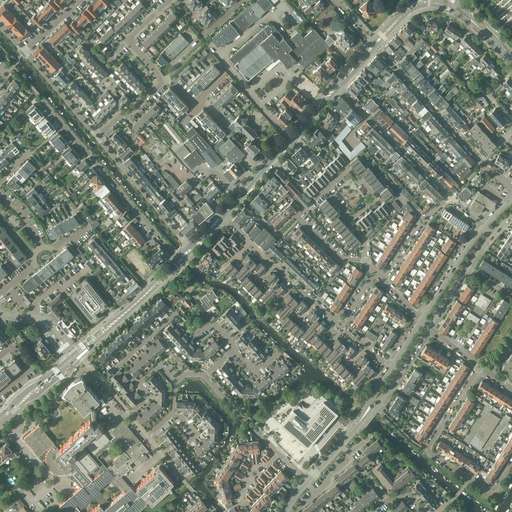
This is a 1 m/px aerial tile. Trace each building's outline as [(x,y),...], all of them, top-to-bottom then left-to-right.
[(59,7),(52,0),(49,0),(47,2),(53,8),(54,10),(55,11),(59,7)] [(65,5),(59,0),(53,0),(52,0),(59,7),(61,9),(65,5)] [(95,0),(94,0),(92,3),(100,11),(102,10),(99,7),(101,5),(95,0)] [(201,0),(197,0),(189,7),(191,9),(193,8),(194,9),(193,10),(195,12),(204,5),(202,3),(203,2),(201,0)] [(256,0),(255,0),(249,6),(259,17),(262,14),(265,10),(256,0)] [(268,0),(256,0),(265,10),(269,7),(270,8),(273,5),(268,0)] [(361,7),(365,12),(363,13),(363,14),(366,17),(367,17),(368,16),(370,16),(372,14),(372,12),(376,8),(368,0),(365,0),(367,2),(361,7)] [(320,1),(311,9),(316,14),(325,6),(320,1)] [(54,10),(53,8),(47,2),(47,3),(44,6),(45,8),(51,14),(54,12),(53,11),(54,10)] [(140,2),(136,6),(142,12),(146,8),(140,2)] [(100,11),(92,3),(88,6),(94,12),(96,10),(98,13),(100,11)] [(201,20),(210,12),(212,11),(206,5),(197,14),(199,16),(200,16),(201,17),(199,18),(201,20)] [(304,11),(306,14),(313,8),(310,5),(304,11)] [(51,14),(45,8),(44,6),(40,10),(47,18),(50,16),(49,15),(51,14)] [(136,6),(132,9),(138,16),(142,12),(136,6)] [(249,6),(241,12),(251,23),(254,20),(255,21),(259,17),(249,6)] [(84,10),(90,16),(92,14),(94,17),(96,15),(88,7),(84,10)] [(132,9),(128,13),(134,19),(138,16),(132,9)] [(7,10),(0,16),(1,18),(1,19),(3,21),(11,13),(7,10)] [(47,18),(40,10),(36,14),(44,22),(43,21),(44,20),(45,20),(47,18)] [(84,10),(80,14),(88,22),(90,21),(88,18),(90,16),(84,10)] [(172,11),(168,15),(174,21),(178,17),(172,11)] [(210,12),(201,20),(204,23),(205,22),(206,23),(205,23),(207,26),(216,19),(210,12)] [(234,19),(243,29),(244,30),(248,27),(247,26),(251,23),(241,12),(234,19)] [(11,13),(3,21),(5,23),(5,22),(7,24),(14,17),(11,13)] [(44,22),(36,14),(35,13),(31,17),(40,26),(44,22)] [(128,13),(125,17),(130,23),(134,19),(128,13)] [(80,14),(77,18),(82,24),(84,22),(87,24),(88,22),(80,14)] [(164,19),(166,20),(171,25),(174,21),(168,15),(164,19)] [(7,24),(7,25),(11,29),(18,21),(19,20),(15,16),(14,17),(7,24)] [(125,17),(120,21),(126,27),(130,23),(125,17)] [(77,18),(73,21),(81,29),(83,28),(81,25),(82,24),(77,18)] [(243,29),(234,19),(230,22),(213,37),(212,40),(217,45),(226,46),(226,42),(227,42),(229,41),(239,33),(239,32),(243,29)] [(166,20),(162,24),(168,30),(172,26),(171,25),(166,20)] [(22,25),(18,21),(11,29),(11,28),(13,30),(12,30),(14,32),(22,25)] [(81,29),(73,21),(69,25),(75,31),(77,29),(80,31),(81,29)] [(120,21),(117,24),(123,31),(126,27),(120,21)] [(426,29),(436,29),(437,22),(427,21),(426,29)] [(60,26),(68,34),(72,30),(64,22),(61,25),(62,25),(61,26),(60,26)] [(407,23),(402,28),(411,37),(414,33),(416,35),(418,34),(415,30),(407,23)] [(117,24),(113,28),(118,33),(117,33),(119,35),(123,31),(117,24)] [(162,24),(158,27),(164,33),(168,30),(162,24)] [(429,31),(421,24),(419,26),(426,34),(429,31)] [(449,36),(455,28),(449,24),(445,30),(443,33),(440,31),(436,39),(434,43),(430,47),(435,53),(439,49),(435,45),(438,40),(439,41),(443,33),(448,37),(449,36)] [(22,25),(14,32),(16,34),(17,34),(18,36),(26,28),(22,25)] [(274,61),(279,57),(282,60),(288,67),(296,60),(300,64),(297,67),(300,71),(304,67),(310,63),(315,57),(316,57),(329,45),(324,40),(314,29),(304,37),(298,31),(296,29),(288,36),(289,38),(289,39),(287,41),(284,38),(274,25),(267,25),(230,58),(235,64),(248,80),(264,66),(266,68),(273,62),(274,61)] [(56,30),(64,37),(68,34),(60,26),(58,28),(58,29),(57,30),(56,30)] [(112,27),(108,31),(114,37),(117,33),(118,33),(113,28),(112,27)] [(158,27),(154,31),(160,37),(164,33),(158,27)] [(18,36),(22,40),(26,36),(28,34),(27,34),(30,32),(26,28),(26,29),(26,28),(18,36)] [(412,47),(416,51),(419,48),(421,50),(424,47),(418,42),(414,45),(408,40),(411,37),(402,28),(397,33),(402,38),(405,41),(412,47)] [(451,46),(453,47),(457,41),(455,40),(456,38),(457,38),(461,32),(455,28),(449,36),(454,40),(453,41),(452,43),(451,46)] [(353,38),(353,37),(350,35),(349,35),(348,37),(344,34),(345,34),(345,33),(345,32),(341,29),(340,29),(337,32),(337,33),(336,34),(337,36),(337,37),(339,38),(336,42),(335,41),(334,43),(338,46),(339,44),(344,49),(352,41),(351,40),(353,38)] [(53,33),(52,33),(60,41),(64,37),(56,30),(54,32),(54,33),(53,34),(53,33)] [(108,31),(104,35),(110,41),(114,37),(108,31)] [(154,31),(150,35),(156,41),(160,37),(154,31)] [(183,34),(189,40),(191,38),(186,32),(183,34)] [(60,41),(52,33),(50,36),(49,38),(56,45),(60,41)] [(172,59),(189,43),(181,34),(160,54),(161,55),(156,59),(162,66),(167,61),(167,60),(170,57),(172,59)] [(408,51),(412,47),(405,41),(402,38),(401,39),(396,34),(393,37),(392,39),(398,45),(400,42),(408,51)] [(110,41),(104,35),(100,39),(106,45),(110,41)] [(150,35),(146,39),(152,45),(156,41),(150,35)] [(324,40),(329,45),(330,46),(334,41),(329,35),(324,40)] [(460,44),(464,48),(471,41),(466,36),(461,41),(459,43),(457,41),(453,47),(452,49),(455,51),(460,44)] [(418,42),(424,47),(427,44),(421,38),(418,42)] [(152,45),(146,39),(142,43),(148,49),(152,45)] [(405,53),(398,45),(392,39),(389,42),(389,43),(394,49),(394,48),(396,46),(401,51),(401,54),(400,55),(401,57),(405,53)] [(467,49),(470,52),(476,46),(471,41),(464,48),(457,55),(459,57),(464,52),(466,50),(466,49),(467,49)] [(401,57),(400,55),(394,49),(389,43),(385,46),(385,47),(390,53),(392,51),(397,55),(394,58),(397,61),(401,57)] [(37,56),(37,55),(45,48),(42,44),(33,52),(37,56)] [(76,51),(80,55),(87,49),(83,45),(76,51)] [(470,52),(469,53),(474,57),(465,66),(468,69),(474,63),(477,60),(475,58),(476,56),(477,56),(482,51),(476,46),(470,52)] [(41,59),(49,52),(45,48),(37,55),(39,57),(38,58),(41,60),(41,59)] [(80,55),(84,59),(89,54),(90,53),(87,49),(80,55)] [(398,63),(402,67),(418,53),(417,52),(416,51),(408,58),(406,56),(398,63)] [(402,67),(406,71),(413,64),(411,62),(417,56),(421,53),(419,51),(417,52),(418,53),(402,67)] [(44,64),(45,63),(52,56),(49,52),(41,59),(43,61),(42,61),(44,64)] [(87,63),(93,58),(89,54),(84,59),(81,61),(85,65),(87,63)] [(478,64),(482,68),(490,60),(485,54),(480,59),(481,61),(478,64)] [(388,77),(391,74),(383,67),(386,63),(378,55),(376,55),(371,61),(384,74),(386,76),(387,75),(388,77)] [(46,65),(48,67),(56,60),(52,56),(45,63),(46,65)] [(321,64),(316,57),(315,57),(326,69),(329,72),(337,65),(339,63),(332,56),(326,61),(325,61),(321,64)] [(315,57),(310,63),(313,66),(314,65),(317,69),(313,73),(317,77),(315,80),(318,83),(329,74),(325,69),(326,69),(315,57)] [(87,63),(90,67),(91,67),(97,61),(93,58),(87,63)] [(56,60),(48,67),(48,68),(49,67),(50,69),(52,71),(57,66),(60,64),(56,60)] [(406,71),(409,74),(422,62),(420,60),(414,65),(413,64),(406,71)] [(422,62),(409,74),(412,78),(420,71),(418,69),(426,62),(424,60),(422,62)] [(487,67),(490,70),(495,65),(490,60),(482,68),(480,69),(482,71),(487,67)] [(94,71),(95,71),(101,65),(97,61),(91,67),(90,67),(89,69),(93,73),(94,71)] [(212,63),(208,67),(216,75),(216,74),(219,74),(218,73),(220,71),(219,70),(223,66),(219,61),(216,63),(216,62),(215,62),(214,62),(213,62),(212,63)] [(384,74),(371,61),(366,66),(376,74),(377,75),(380,72),(383,74),(384,74)] [(413,79),(416,83),(430,70),(436,64),(434,62),(427,68),(429,69),(423,75),(420,72),(413,79)] [(117,69),(121,73),(127,67),(123,63),(117,69)] [(57,66),(61,70),(54,76),(58,81),(66,73),(64,71),(64,72),(61,69),(64,67),(60,64),(57,66)] [(95,71),(98,75),(104,69),(101,65),(95,71)] [(498,72),(501,70),(495,65),(490,70),(489,72),(486,74),(487,76),(492,72),(495,75),(494,77),(496,79),(501,75),(498,72)] [(121,73),(125,77),(131,71),(127,67),(121,73)] [(208,67),(204,70),(212,79),(213,78),(215,77),(214,77),(216,75),(208,67)] [(378,83),(379,83),(382,80),(379,77),(377,79),(375,77),(365,68),(359,74),(366,82),(367,82),(369,84),(372,80),(377,84),(378,83)] [(439,76),(423,90),(427,94),(434,87),(432,85),(434,84),(438,80),(439,80),(441,81),(451,72),(447,68),(439,76)] [(104,69),(98,75),(102,79),(108,73),(104,69)] [(204,70),(200,74),(208,82),(209,82),(211,81),(210,80),(212,79),(204,70)] [(416,83),(420,86),(429,78),(427,76),(431,72),(430,70),(416,83)] [(66,73),(58,81),(63,85),(73,75),(70,71),(67,74),(66,73)] [(125,77),(128,80),(135,75),(131,71),(125,77)] [(379,83),(385,89),(386,89),(390,85),(389,84),(397,76),(393,72),(391,74),(388,77),(385,80),(383,78),(382,80),(379,83)] [(200,74),(196,78),(204,86),(205,86),(207,85),(207,84),(208,82),(200,74)] [(364,85),(366,82),(359,74),(354,79),(363,87),(365,85),(364,85)] [(420,86),(423,90),(439,76),(437,74),(435,76),(431,80),(429,78),(420,86)] [(128,80),(132,84),(138,78),(135,75),(128,80)] [(132,84),(136,88),(142,82),(138,78),(132,84)] [(196,78),(192,82),(200,90),(201,89),(203,88),(204,86),(196,78)] [(383,93),(385,95),(386,96),(402,82),(398,78),(390,85),(392,87),(388,91),(386,89),(385,89),(382,92),(383,93)] [(507,87),(509,88),(511,85),(511,81),(509,78),(504,83),(502,85),(503,86),(504,88),(506,88),(507,87)] [(14,79),(11,84),(17,89),(21,85),(14,79)] [(362,89),(363,87),(354,79),(350,84),(358,91),(361,93),(363,90),(362,89)] [(69,90),(71,92),(80,83),(77,85),(74,81),(68,87),(70,89),(69,90)] [(142,82),(136,88),(140,92),(146,86),(142,82)] [(200,90),(192,82),(188,86),(196,94),(197,93),(199,92),(199,91),(200,90)] [(402,82),(386,96),(388,98),(396,91),(398,93),(406,86),(402,82)] [(427,95),(431,98),(444,86),(447,84),(446,82),(438,89),(437,90),(435,88),(427,95)] [(73,93),(75,95),(81,89),(79,87),(82,85),(80,83),(71,92),(72,93),(73,93)] [(493,89),(496,92),(502,85),(500,83),(493,89)] [(11,84),(8,88),(14,93),(17,89),(11,84)] [(228,87),(236,96),(240,92),(232,84),(230,85),(228,87)] [(356,94),(358,91),(350,84),(347,87),(347,89),(355,97),(357,94),(356,94)] [(431,98),(434,102),(442,95),(440,94),(446,88),(444,86),(431,98)] [(434,102),(438,106),(457,88),(455,86),(443,97),(442,95),(434,102)] [(162,95),(165,99),(174,91),(173,91),(172,89),(171,89),(170,87),(162,95)] [(225,91),(224,91),(232,99),(236,96),(228,87),(226,89),(225,91)] [(394,105),(401,99),(410,91),(407,87),(400,93),(402,95),(396,101),(394,98),(390,101),(394,105)] [(8,88),(4,92),(11,97),(14,93),(8,88)] [(457,88),(438,106),(441,110),(449,103),(447,101),(459,90),(457,88)] [(76,98),(78,100),(85,93),(81,89),(75,95),(77,97),(76,98)] [(165,99),(169,103),(177,95),(176,93),(175,93),(174,91),(165,99)] [(221,94),(220,95),(228,103),(232,99),(224,91),(222,93),(222,92),(221,94)] [(303,103),(306,99),(298,91),(293,96),(288,91),(282,98),(290,105),(292,104),(295,107),(297,106),(299,108),(303,103)] [(364,105),(368,109),(383,93),(382,92),(381,91),(380,93),(381,95),(379,97),(378,96),(374,100),(372,98),(364,105)] [(405,103),(407,101),(414,95),(410,91),(401,99),(403,101),(405,103)] [(4,92),(1,96),(8,101),(11,97),(4,92)] [(80,100),(83,103),(89,97),(85,93),(78,100),(79,101),(80,100)] [(383,93),(368,109),(372,113),(379,105),(380,104),(378,102),(385,95),(383,93)] [(125,94),(121,98),(127,105),(129,103),(128,102),(130,100),(125,94)] [(169,103),(173,107),(181,99),(180,96),(179,97),(177,95),(169,103)] [(217,98),(216,99),(224,107),(228,103),(220,95),(219,97),(218,96),(217,98)] [(406,105),(408,107),(417,98),(414,95),(407,101),(409,103),(406,105)] [(339,96),(332,104),(343,117),(343,118),(352,109),(346,103),(346,102),(340,96),(339,96)] [(89,97),(83,103),(85,105),(84,106),(86,108),(93,101),(89,97)] [(107,100),(109,102),(109,101),(116,109),(118,107),(117,106),(119,104),(117,102),(117,101),(113,98),(111,100),(109,98),(107,100)] [(121,98),(117,101),(117,102),(119,104),(122,108),(125,105),(126,106),(127,105),(121,98)] [(412,106),(414,108),(421,102),(417,98),(408,107),(409,109),(412,106)] [(465,104),(468,107),(474,102),(471,98),(465,104)] [(173,107),(177,111),(185,103),(184,102),(183,100),(183,101),(181,99),(173,107)] [(224,107),(216,99),(215,100),(214,100),(213,102),(212,103),(220,111),(224,107)] [(280,124),(283,127),(284,127),(285,125),(285,124),(286,124),(287,124),(288,123),(288,122),(289,121),(288,120),(293,115),(285,108),(288,105),(284,100),(280,103),(283,106),(281,108),(284,111),(281,113),(278,117),(282,121),(280,124)] [(109,101),(109,102),(105,105),(111,112),(114,109),(114,110),(116,109),(109,101)] [(413,113),(415,115),(424,106),(421,102),(414,108),(416,110),(413,113)] [(156,103),(152,107),(158,113),(162,109),(156,103)] [(185,103),(177,111),(177,112),(179,114),(178,115),(179,117),(182,113),(189,107),(188,106),(187,104),(186,105),(185,103)] [(442,111),(445,114),(454,106),(456,105),(454,103),(451,106),(449,104),(442,111)] [(26,111),(31,117),(39,110),(36,106),(34,104),(26,111)] [(104,104),(100,107),(108,116),(110,115),(109,114),(111,112),(105,105),(104,104)] [(372,114),(376,117),(386,108),(384,106),(383,106),(381,104),(380,105),(379,107),(372,114)] [(419,114),(421,116),(428,110),(424,106),(415,115),(416,116),(419,114)] [(445,114),(449,118),(456,112),(455,112),(458,110),(454,106),(445,114)] [(96,111),(98,113),(104,119),(106,117),(107,118),(108,116),(100,107),(96,111)] [(152,107),(148,111),(154,117),(158,113),(152,107)] [(376,117),(379,121),(389,111),(386,108),(376,117)] [(504,116),(503,117),(496,108),(488,115),(500,128),(507,122),(508,120),(504,116)] [(196,115),(200,120),(207,113),(205,111),(206,111),(204,110),(203,109),(196,115)] [(343,118),(347,123),(356,114),(354,111),(352,109),(343,118)] [(395,112),(383,124),(387,128),(393,121),(391,119),(399,111),(397,109),(395,111),(395,112)] [(39,110),(31,117),(36,123),(44,116),(42,114),(43,114),(39,110)] [(379,121),(383,124),(395,112),(395,111),(394,110),(393,110),(391,113),(389,111),(379,121)] [(428,110),(421,116),(423,118),(420,120),(422,122),(424,120),(425,120),(431,114),(428,110)] [(449,118),(452,122),(463,112),(461,110),(458,113),(458,114),(456,112),(449,118)] [(148,111),(144,114),(150,121),(151,122),(155,118),(154,117),(148,111)] [(452,122),(455,126),(462,119),(460,117),(461,116),(461,117),(464,114),(463,112),(452,122)] [(98,113),(93,117),(96,120),(94,122),(98,126),(102,122),(101,121),(104,119),(98,113)] [(200,120),(204,123),(211,117),(209,115),(207,114),(207,113),(200,120)] [(330,113),(327,117),(334,123),(337,119),(339,117),(334,113),(332,115),(330,113)] [(144,114),(140,118),(146,124),(150,121),(144,114)] [(356,114),(347,123),(351,128),(361,118),(359,116),(356,114)] [(426,126),(427,127),(436,119),(432,115),(425,121),(427,123),(425,125),(426,127),(426,126)] [(239,116),(227,128),(227,129),(233,135),(238,131),(243,131),(252,139),(257,133),(248,125),(248,118),(241,118),(239,116)] [(204,123),(208,127),(214,121),(213,119),(211,117),(204,123)] [(327,122),(323,126),(330,132),(336,125),(334,123),(327,117),(324,120),(327,122)] [(480,122),(490,134),(495,129),(485,117),(480,122)] [(38,124),(43,130),(51,123),(48,119),(47,120),(46,118),(38,124)] [(140,118),(136,122),(143,129),(145,129),(146,128),(146,127),(147,126),(146,124),(140,118)] [(455,126),(459,129),(469,120),(468,118),(465,120),(463,118),(462,119),(455,126)] [(432,129),(439,122),(436,119),(427,127),(430,130),(432,129)] [(469,120),(459,129),(462,133),(469,127),(467,124),(468,124),(471,121),(469,120)] [(208,127),(211,131),(218,125),(217,123),(217,122),(215,121),(214,121),(208,127)] [(366,121),(360,127),(358,130),(361,132),(363,134),(371,126),(366,121)] [(143,129),(136,122),(132,126),(138,132),(139,133),(143,129)] [(167,122),(163,125),(178,144),(183,140),(167,122)] [(432,129),(435,132),(442,126),(439,122),(432,129)] [(51,123),(43,130),(48,137),(56,130),(54,128),(55,127),(51,123)] [(388,129),(392,133),(398,126),(395,123),(388,129)] [(477,123),(466,133),(468,136),(470,134),(473,136),(471,138),(478,147),(480,145),(482,147),(480,149),(485,155),(496,145),(493,141),(492,141),(490,138),(483,130),(480,128),(480,127),(477,123)] [(211,131),(215,135),(222,129),(220,127),(221,126),(219,125),(218,125),(211,131)] [(392,133),(395,136),(402,129),(398,126),(392,133)] [(435,132),(439,136),(446,130),(442,126),(435,132)] [(177,127),(175,129),(183,140),(186,138),(177,127)] [(185,134),(188,139),(197,132),(192,127),(185,134)] [(363,141),(365,143),(377,132),(373,128),(367,134),(369,136),(367,138),(368,140),(367,141),(365,139),(363,141)] [(222,129),(215,135),(219,139),(226,133),(224,131),(224,130),(222,129)] [(318,129),(313,134),(322,145),(325,143),(323,141),(326,139),(318,129)] [(395,136),(398,139),(405,133),(402,129),(395,136)] [(112,140),(114,142),(122,134),(120,132),(121,132),(119,130),(109,139),(111,141),(112,140)] [(446,130),(439,136),(437,138),(440,142),(449,134),(446,130)] [(50,139),(55,145),(64,138),(60,134),(58,132),(50,139)] [(220,151),(221,151),(218,147),(214,151),(215,152),(197,132),(188,139),(196,148),(184,158),(192,168),(200,160),(202,162),(205,163),(207,161),(212,168),(225,156),(220,151)] [(373,139),(375,141),(380,135),(377,132),(365,143),(367,145),(370,141),(373,139)] [(405,133),(398,139),(402,143),(408,136),(405,133)] [(115,145),(117,147),(127,137),(125,135),(124,136),(122,134),(114,142),(116,144),(115,145)] [(322,145),(313,134),(314,136),(309,140),(317,150),(322,145)] [(137,137),(143,143),(145,141),(140,135),(137,137)] [(375,141),(378,145),(384,139),(380,135),(375,141)] [(444,143),(446,145),(453,138),(450,135),(441,143),(443,144),(444,143)] [(127,137),(117,147),(118,149),(119,148),(122,150),(130,143),(127,140),(129,139),(127,137)] [(403,143),(406,147),(413,141),(409,137),(403,143)] [(64,138),(55,145),(61,151),(68,144),(67,142),(64,138)] [(235,159),(237,161),(238,161),(245,155),(235,144),(230,138),(225,142),(222,139),(212,148),(214,150),(218,147),(221,151),(229,159),(233,156),(235,159)] [(259,149),(260,147),(261,147),(261,146),(260,146),(257,143),(256,145),(249,138),(244,143),(246,145),(244,148),(245,148),(244,148),(252,156),(259,149)] [(446,145),(450,148),(457,142),(453,138),(446,145)] [(378,145),(382,148),(388,143),(384,139),(378,145)] [(15,140),(9,145),(15,153),(19,150),(19,149),(21,148),(15,140)] [(338,145),(334,140),(329,144),(333,149),(338,145)] [(406,147),(410,150),(416,144),(413,141),(406,147)] [(451,150),(453,152),(460,146),(457,142),(450,148),(448,150),(449,151),(451,150)] [(383,154),(384,153),(391,146),(388,143),(382,148),(384,150),(381,153),(383,154)] [(499,149),(501,151),(508,145),(506,143),(499,149)] [(410,150),(413,154),(420,148),(416,144),(410,150)] [(2,150),(4,151),(9,158),(9,157),(11,156),(12,156),(15,153),(9,145),(2,150)] [(62,153),(67,159),(75,152),(72,148),(70,146),(62,153)] [(391,146),(384,153),(388,157),(389,155),(390,155),(395,150),(391,146)] [(453,152),(456,156),(457,156),(464,150),(460,146),(453,152)] [(129,147),(120,155),(124,160),(133,151),(129,147)] [(301,147),(292,156),(299,164),(308,156),(315,164),(320,160),(312,151),(307,154),(301,147)] [(413,154),(417,157),(423,151),(420,148),(413,154)] [(457,156),(456,156),(454,157),(456,159),(458,158),(460,160),(467,153),(464,150),(457,156)] [(4,151),(0,154),(0,158),(5,165),(9,161),(8,161),(11,159),(9,157),(9,158),(4,151)] [(321,159),(323,157),(325,156),(321,151),(316,155),(320,160),(321,159)] [(394,161),(400,154),(396,151),(385,162),(387,164),(392,159),(394,161)] [(417,157),(421,161),(427,154),(423,151),(417,157)] [(75,152),(67,159),(72,165),(80,158),(78,156),(79,155),(75,152)] [(492,160),(500,165),(504,158),(505,156),(500,152),(499,154),(497,158),(495,157),(492,160)] [(427,154),(421,161),(424,165),(431,158),(427,154)] [(462,160),(453,168),(457,173),(461,176),(464,179),(473,171),(469,167),(475,162),(468,154),(462,160)] [(340,155),(336,158),(342,165),(346,161),(340,155)] [(393,165),(396,168),(397,169),(406,160),(402,156),(401,156),(395,163),(393,165)] [(505,156),(504,158),(500,165),(505,168),(509,161),(508,160),(509,158),(505,156)] [(124,162),(128,166),(133,162),(133,161),(134,160),(134,159),(133,158),(132,157),(131,157),(130,158),(124,162)] [(350,162),(353,166),(360,161),(361,160),(360,158),(359,159),(357,157),(350,162)] [(28,159),(25,163),(33,170),(38,165),(30,158),(28,160),(28,159)] [(336,158),(332,161),(338,168),(342,165),(336,158)] [(237,161),(235,159),(226,167),(228,169),(224,172),(230,180),(231,180),(232,180),(233,180),(234,178),(235,178),(235,177),(235,176),(234,176),(240,171),(236,167),(237,167),(234,163),(237,161)] [(282,165),(291,174),(297,168),(288,159),(282,165)] [(429,170),(436,163),(432,159),(426,166),(429,170)] [(77,170),(80,173),(83,170),(84,170),(87,168),(86,167),(89,165),(89,164),(88,162),(87,162),(85,160),(78,165),(74,168),(76,171),(77,170)] [(401,167),(403,169),(409,163),(406,160),(397,169),(398,169),(399,169),(401,167)] [(128,166),(131,170),(137,166),(135,164),(136,163),(134,161),(133,161),(133,162),(128,166)] [(243,168),(238,161),(237,161),(234,163),(237,167),(236,167),(240,171),(243,168)] [(332,161),(328,165),(334,172),(338,168),(332,161)] [(353,166),(356,170),(363,165),(360,161),(353,166)] [(21,166),(29,174),(31,176),(34,172),(33,170),(25,163),(21,166)] [(402,174),(404,176),(413,167),(409,163),(403,169),(405,171),(402,174)] [(433,173),(440,167),(436,163),(429,170),(433,173)] [(131,170),(134,174),(140,169),(138,167),(140,166),(139,164),(137,166),(131,170)] [(328,165),(325,168),(332,177),(332,176),(331,175),(334,172),(328,165)] [(360,174),(361,173),(367,169),(366,168),(363,165),(356,170),(360,174)] [(21,166),(18,170),(26,177),(29,174),(21,166)] [(134,174),(137,178),(145,172),(146,171),(142,167),(140,169),(134,174)] [(361,173),(364,177),(372,170),(371,168),(370,169),(368,167),(366,168),(367,169),(361,173)] [(405,177),(408,174),(410,176),(416,170),(413,167),(404,176),(405,177)] [(437,177),(444,171),(440,167),(433,173),(437,177)] [(83,176),(79,179),(80,180),(80,181),(80,182),(82,182),(83,181),(86,178),(85,178),(88,175),(90,178),(96,173),(92,168),(86,173),(83,176)] [(326,170),(322,173),(328,180),(332,177),(325,168),(324,168),(326,170)] [(289,181),(286,178),(277,169),(274,172),(282,181),(306,208),(311,204),(289,181)] [(18,170),(15,173),(23,181),(26,177),(18,170)] [(364,177),(368,181),(375,175),(373,173),(374,172),(372,170),(364,177)] [(411,182),(414,180),(420,173),(416,170),(410,176),(407,179),(411,183),(411,182)] [(145,172),(137,178),(141,182),(146,177),(150,175),(148,173),(147,174),(145,172)] [(439,179),(442,182),(449,176),(445,172),(439,179)] [(15,173),(11,177),(19,184),(23,181),(15,173)] [(322,173),(319,176),(325,183),(328,180),(322,173)] [(418,183),(424,177),(420,174),(420,173),(414,180),(411,182),(413,184),(415,181),(418,183)] [(91,182),(94,185),(101,179),(97,174),(89,181),(90,183),(91,182)] [(179,185),(177,183),(170,174),(165,177),(174,189),(179,185)] [(368,181),(371,185),(378,179),(376,177),(377,176),(376,174),(375,175),(368,181)] [(471,184),(472,186),(475,183),(478,186),(485,179),(480,174),(471,184)] [(273,175),(270,178),(278,185),(284,193),(287,190),(280,182),(273,175)] [(141,183),(145,187),(153,180),(150,176),(147,178),(141,183)] [(319,176),(315,180),(321,186),(325,183),(319,176)] [(371,185),(374,189),(388,177),(387,176),(383,178),(384,180),(381,182),(378,179),(371,185)] [(442,182),(446,185),(452,179),(449,176),(442,182)] [(19,184),(11,177),(8,181),(6,183),(14,190),(19,184)] [(374,189),(378,194),(385,188),(382,185),(386,182),(385,181),(389,178),(388,177),(374,189)] [(270,178),(267,181),(275,188),(278,185),(270,178)] [(90,192),(92,194),(105,183),(101,179),(94,185),(96,188),(90,192)] [(419,185),(423,189),(429,183),(425,179),(419,185)] [(446,185),(449,188),(455,182),(452,179),(446,185)] [(145,187),(148,191),(157,183),(153,180),(145,187)] [(175,198),(177,200),(178,201),(182,198),(181,197),(192,187),(186,180),(175,191),(174,190),(171,193),(174,197),(175,198)] [(315,180),(311,183),(317,190),(321,186),(315,180)] [(267,181),(264,185),(274,195),(276,192),(273,190),(275,188),(267,181)] [(212,182),(207,186),(217,196),(222,192),(212,182)] [(455,182),(449,188),(452,192),(459,185),(455,182)] [(105,183),(92,194),(95,192),(100,198),(109,190),(105,184),(105,183)] [(148,191),(151,195),(160,187),(157,183),(148,191)] [(311,183),(307,186),(313,193),(317,190),(311,183)] [(420,191),(423,195),(424,195),(432,186),(429,183),(423,189),(420,191)] [(151,195),(155,199),(160,194),(159,192),(165,187),(163,185),(160,187),(151,195)] [(274,195),(264,185),(260,189),(267,196),(269,194),(272,197),(274,195)] [(217,196),(207,186),(206,188),(206,189),(203,192),(204,193),(205,194),(206,195),(205,196),(210,201),(211,200),(212,201),(217,196)] [(313,193),(307,186),(303,190),(309,196),(313,193)] [(380,192),(383,196),(391,190),(388,186),(385,188),(378,194),(380,192)] [(423,195),(422,196),(424,198),(425,196),(428,194),(430,196),(436,190),(432,186),(424,195),(423,195)] [(458,195),(464,200),(472,192),(467,186),(458,195)] [(27,197),(31,201),(39,194),(34,188),(26,194),(28,197),(27,197)] [(383,196),(386,200),(394,194),(395,194),(391,190),(383,196)] [(427,198),(431,202),(439,193),(436,190),(430,196),(427,198)] [(479,191),(475,199),(484,205),(490,196),(487,195),(486,196),(479,191)] [(100,200),(104,205),(114,197),(112,195),(113,195),(110,192),(105,197),(104,196),(100,200)] [(261,192),(255,198),(265,207),(266,208),(272,202),(261,192)] [(202,197),(199,193),(191,200),(195,203),(202,197)] [(439,193),(431,202),(433,203),(435,201),(437,203),(443,197),(439,193)] [(31,201),(34,205),(42,198),(39,194),(31,201)] [(160,194),(155,199),(158,203),(163,198),(160,194)] [(394,194),(386,200),(389,203),(397,197),(394,194)] [(193,203),(187,195),(184,199),(187,201),(192,208),(202,220),(206,217),(197,206),(195,205),(193,207),(191,205),(193,203)] [(293,200),(289,203),(289,204),(295,211),(299,207),(296,203),(298,201),(293,196),(291,198),(293,200)] [(104,205),(108,209),(118,200),(115,198),(114,197),(104,205)] [(34,205),(37,208),(45,201),(42,198),(34,205)] [(265,207),(255,198),(251,203),(259,211),(261,212),(265,207)] [(159,204),(162,208),(169,203),(165,199),(159,204)] [(319,205),(323,209),(330,203),(326,199),(319,205)] [(484,205),(475,199),(469,208),(479,214),(484,205)] [(114,210),(114,211),(121,205),(120,204),(120,203),(118,200),(108,209),(107,210),(110,214),(114,210)] [(201,200),(199,202),(209,214),(213,211),(206,202),(204,204),(201,200)] [(45,201),(37,208),(40,212),(42,214),(50,208),(45,201)] [(169,203),(162,208),(166,212),(174,205),(171,201),(169,203)] [(198,205),(197,206),(206,217),(209,214),(199,202),(197,203),(198,205)] [(288,202),(284,206),(291,214),(295,211),(289,204),(289,203),(288,202)] [(392,207),(390,205),(388,206),(385,202),(381,205),(387,212),(387,213),(389,212),(389,211),(391,209),(390,209),(392,208),(392,207)] [(323,209),(326,213),(333,207),(330,203),(323,209)] [(121,205),(114,211),(117,214),(113,217),(115,219),(121,214),(120,213),(125,209),(122,206),(121,205)] [(381,205),(377,208),(383,216),(387,212),(381,205)] [(422,211),(425,213),(431,207),(428,205),(422,211)] [(284,206),(280,209),(288,217),(291,214),(284,206)] [(174,207),(167,213),(170,217),(177,211),(174,207)] [(254,226),(257,222),(260,219),(256,215),(254,216),(244,207),(240,212),(251,222),(250,223),(254,226)] [(333,207),(326,213),(327,214),(326,216),(328,218),(329,216),(336,210),(333,207)] [(202,220),(192,208),(190,209),(193,213),(191,214),(199,223),(202,220)] [(372,210),(371,210),(377,217),(379,219),(383,216),(377,208),(373,211),(372,210)] [(280,209),(276,213),(284,221),(288,217),(280,209)] [(81,213),(87,220),(90,218),(91,217),(85,210),(81,213)] [(328,218),(331,222),(340,214),(336,210),(329,216),(328,218)] [(371,210),(367,213),(373,220),(377,217),(371,210)] [(441,218),(447,222),(452,213),(446,210),(441,218)] [(79,211),(70,216),(75,226),(79,224),(79,223),(82,222),(81,220),(85,218),(79,211)] [(126,211),(117,219),(123,226),(127,222),(126,221),(131,217),(130,216),(129,213),(128,214),(126,211)] [(240,212),(236,216),(251,229),(254,226),(250,223),(251,222),(240,212)] [(406,217),(412,221),(416,216),(409,212),(406,217)] [(276,213),(273,216),(280,224),(284,221),(276,213)] [(367,213),(363,216),(369,223),(373,220),(367,213)] [(448,220),(454,223),(458,217),(452,213),(447,222),(448,220)] [(331,222),(334,226),(341,220),(337,216),(340,214),(331,222)] [(70,216),(65,219),(71,228),(75,226),(70,216)] [(244,230),(247,233),(251,229),(236,216),(233,220),(241,227),(244,230)] [(280,224),(273,216),(267,221),(271,225),(272,224),(276,228),(280,224)] [(363,216),(359,220),(365,227),(369,223),(363,216)] [(402,222),(409,227),(412,221),(406,217),(402,222)] [(456,228),(458,229),(463,221),(458,217),(454,223),(458,226),(456,228)] [(104,223),(107,226),(113,222),(110,218),(104,223)] [(123,229),(126,233),(134,227),(132,225),(132,223),(134,224),(138,221),(135,218),(123,229)] [(193,218),(188,223),(194,230),(199,226),(193,218)] [(65,219),(61,221),(67,231),(71,228),(65,219)] [(98,224),(95,220),(93,221),(90,224),(94,228),(98,224)] [(194,230),(188,223),(185,220),(181,224),(183,227),(180,229),(186,236),(188,236),(194,230)] [(334,226),(337,230),(344,224),(341,220),(334,226)] [(365,227),(359,220),(356,222),(361,229),(365,227)] [(51,224),(53,226),(58,235),(62,233),(57,223),(56,221),(51,224)] [(61,221),(57,223),(62,233),(67,231),(61,221)] [(463,221),(458,229),(461,231),(462,229),(465,231),(469,225),(463,221)] [(248,234),(254,239),(264,228),(257,222),(254,226),(251,229),(247,233),(248,234)] [(399,228),(406,232),(409,227),(402,222),(399,228)] [(337,230),(341,233),(347,227),(344,224),(337,230)] [(428,224),(425,229),(432,234),(435,229),(428,224)] [(53,226),(46,229),(51,239),(53,237),(54,238),(58,235),(53,226)] [(126,233),(130,238),(138,231),(134,227),(126,233)] [(341,233),(344,237),(351,231),(347,227),(341,233)] [(254,239),(260,244),(270,233),(264,228),(254,239)] [(296,239),(296,238),(303,232),(303,231),(299,228),(295,231),(293,229),(288,234),(291,237),(292,235),(296,239)] [(396,233),(402,237),(406,232),(399,228),(396,233)] [(425,229),(422,234),(429,239),(432,234),(425,229)] [(138,231),(130,238),(127,240),(128,241),(131,245),(134,242),(141,236),(138,231)] [(344,237),(347,241),(354,235),(351,231),(344,237)] [(296,238),(300,242),(306,235),(303,232),(296,238)] [(392,238),(399,243),(402,237),(396,233),(393,236),(387,232),(386,234),(390,237),(392,238)] [(0,239),(0,240),(3,244),(10,237),(7,233),(0,239)] [(141,236),(134,242),(138,246),(145,240),(150,236),(148,233),(145,236),(145,238),(143,238),(141,236)] [(270,233),(260,244),(266,250),(278,236),(276,234),(274,237),(270,233)] [(90,246),(93,250),(99,244),(97,242),(100,240),(97,236),(95,234),(92,237),(95,241),(90,246)] [(222,234),(219,237),(227,246),(231,243),(230,243),(233,241),(230,237),(228,239),(222,234)] [(233,234),(230,237),(233,241),(230,243),(231,243),(234,247),(238,251),(240,249),(236,244),(240,241),(233,234)] [(422,234),(419,240),(425,244),(429,239),(422,234)] [(300,242),(304,245),(310,239),(306,235),(300,242)] [(347,241),(351,244),(357,238),(354,235),(347,241)] [(3,244),(6,247),(14,241),(10,237),(3,244)] [(217,242),(215,244),(219,248),(221,246),(224,249),(227,246),(219,237),(216,240),(217,242)] [(449,237),(445,243),(452,248),(456,242),(449,237)] [(357,238),(351,244),(354,248),(361,242),(357,238)] [(392,238),(389,244),(396,248),(399,243),(392,238)] [(304,245),(307,249),(314,242),(310,239),(304,245)] [(419,240),(415,245),(428,253),(429,252),(425,250),(423,248),(425,244),(419,240)] [(6,247),(9,251),(17,245),(14,241),(6,247)] [(268,249),(272,253),(281,243),(280,243),(279,241),(277,244),(275,242),(268,249)] [(272,253),(275,256),(280,251),(278,249),(284,243),(283,241),(280,243),(281,243),(272,253)] [(93,250),(96,253),(105,246),(102,242),(99,245),(99,244),(93,250)] [(306,250),(310,254),(317,246),(314,242),(307,249),(306,250)] [(452,248),(445,243),(442,249),(448,253),(452,248)] [(219,248),(215,244),(212,248),(219,254),(224,249),(221,246),(219,248)] [(389,244),(385,249),(392,253),(396,248),(389,244)] [(9,251),(12,255),(20,249),(17,245),(9,251)] [(69,245),(63,250),(70,259),(73,255),(71,252),(73,250),(69,245)] [(415,245),(412,250),(419,254),(420,253),(421,253),(421,254),(422,255),(423,254),(426,256),(428,253),(415,245)] [(504,245),(500,250),(508,254),(511,249),(504,245)] [(96,253),(99,257),(106,252),(108,250),(105,246),(96,253)] [(166,255),(165,254),(166,254),(165,254),(166,254),(159,246),(157,248),(159,250),(156,252),(162,260),(165,257),(166,256),(166,255)] [(315,256),(321,249),(317,246),(310,254),(313,257),(315,256)] [(83,254),(78,248),(73,252),(78,258),(83,254)] [(12,255),(16,259),(23,253),(20,249),(12,255)] [(275,256),(279,260),(287,251),(285,249),(282,253),(280,251),(275,256)] [(315,256),(318,259),(325,253),(321,249),(315,256)] [(385,249),(382,254),(389,258),(392,253),(385,249)] [(63,250),(59,253),(66,262),(70,259),(63,250)] [(412,250),(409,255),(416,259),(419,254),(412,250)] [(437,256),(444,260),(447,255),(440,251),(439,253),(436,251),(436,252),(432,250),(431,252),(435,254),(437,256)] [(508,254),(500,250),(497,255),(504,260),(508,254)] [(211,252),(209,251),(208,251),(204,255),(205,256),(211,261),(213,264),(218,259),(211,252)] [(279,260),(283,263),(287,258),(285,256),(289,253),(287,251),(279,260)] [(106,252),(99,257),(103,261),(111,254),(110,252),(107,254),(106,252)] [(156,252),(151,256),(157,264),(162,260),(156,252)] [(23,253),(16,259),(19,263),(27,257),(23,253)] [(59,253),(55,256),(62,265),(66,262),(59,253)] [(317,261),(321,264),(328,256),(325,253),(318,259),(317,261)] [(283,263),(286,267),(296,256),(294,254),(289,260),(287,258),(283,263)] [(382,254),(379,259),(385,264),(389,258),(382,254)] [(205,255),(200,260),(208,267),(210,265),(208,264),(210,261),(205,255)] [(245,265),(248,268),(255,262),(248,255),(246,257),(247,259),(246,260),(248,262),(247,263),(245,265)] [(286,267),(290,270),(295,265),(292,263),(298,257),(297,255),(296,256),(286,267)] [(409,255),(406,260),(412,264),(416,259),(409,255)] [(55,256),(51,259),(58,268),(62,265),(55,256)] [(103,262),(107,266),(115,258),(114,256),(111,259),(110,257),(103,262)] [(157,264),(151,256),(146,260),(153,268),(157,264)] [(321,264),(324,268),(332,260),(328,256),(321,264)] [(434,261),(441,265),(444,260),(437,256),(434,261)] [(107,266),(110,269),(116,264),(114,262),(117,260),(115,258),(107,266)] [(51,259),(48,262),(55,271),(58,268),(51,259)] [(385,264),(379,259),(375,265),(382,269),(385,264)] [(84,265),(87,268),(92,264),(89,260),(84,265)] [(208,267),(200,260),(196,264),(203,272),(206,269),(208,267)] [(327,272),(328,271),(336,263),(332,260),(324,268),(327,272)] [(406,260),(402,265),(409,269),(412,264),(406,260)] [(431,266),(438,270),(441,265),(434,261),(432,264),(426,260),(425,262),(429,264),(431,266)] [(479,266),(484,270),(489,263),(484,260),(479,266)] [(48,262),(44,265),(51,274),(55,271),(48,262)] [(255,269),(257,271),(260,267),(258,265),(255,262),(248,268),(252,272),(255,269)] [(260,274),(262,271),(264,269),(264,270),(266,268),(261,262),(258,265),(260,267),(257,271),(260,274)] [(224,269),(230,274),(233,271),(231,268),(233,266),(230,263),(224,269)] [(290,270),(294,273),(302,265),(300,263),(297,267),(295,265),(290,270)] [(336,263),(328,271),(332,275),(340,267),(336,263)] [(484,270),(489,273),(494,266),(489,263),(484,270)] [(87,268),(90,272),(95,267),(92,264),(87,268)] [(113,273),(122,266),(120,264),(118,266),(116,264),(110,269),(108,271),(111,275),(113,273)] [(44,265),(40,269),(47,277),(51,274),(44,265)] [(294,273),(297,277),(304,270),(303,270),(302,272),(300,270),(303,266),(302,265),(294,273)] [(402,265),(399,270),(406,275),(408,272),(414,276),(415,273),(411,271),(409,270),(409,269),(402,265)] [(113,273),(116,277),(122,272),(121,269),(123,267),(122,266),(113,273)] [(233,278),(236,275),(239,271),(233,266),(231,268),(233,271),(230,274),(233,278)] [(428,271),(435,275),(438,270),(431,266),(428,271)] [(489,273),(494,276),(499,269),(494,266),(489,273)] [(236,275),(239,278),(246,270),(243,267),(239,271),(236,275)] [(356,267),(351,274),(358,278),(362,272),(356,267)] [(37,272),(43,280),(45,281),(46,281),(48,280),(49,279),(47,277),(40,269),(37,272)] [(494,276),(499,279),(503,272),(499,269),(494,276)] [(239,278),(242,281),(247,276),(247,277),(250,274),(246,270),(239,278)] [(297,277),(301,280),(309,272),(307,270),(305,272),(304,270),(297,277)] [(399,270),(396,275),(403,280),(406,275),(399,270)] [(422,274),(425,276),(431,280),(435,275),(428,271),(426,273),(423,271),(423,272),(420,270),(418,272),(422,274)] [(116,277),(119,281),(128,273),(127,271),(124,274),(122,272),(116,277)] [(37,272),(33,275),(40,283),(43,280),(37,272)] [(301,280),(305,284),(311,277),(309,279),(307,277),(310,273),(309,272),(301,280)] [(499,279),(504,282),(508,276),(503,272),(499,279)] [(128,273),(119,281),(123,284),(129,279),(127,277),(130,275),(128,273)] [(267,279),(271,282),(274,279),(276,281),(279,278),(273,273),(272,274),(272,275),(270,277),(267,279)] [(358,278),(351,274),(347,280),(354,285),(358,278)] [(33,275),(29,278),(36,286),(40,283),(33,275)] [(305,284),(308,287),(317,278),(318,277),(316,275),(313,279),(311,277),(305,284)] [(403,280),(396,275),(393,281),(399,285),(403,280)] [(241,282),(244,285),(247,282),(249,285),(252,282),(247,277),(247,276),(242,281),(241,282)] [(425,276),(421,280),(428,285),(431,280),(425,276)] [(77,289),(70,295),(92,321),(98,316),(96,313),(101,309),(102,310),(109,305),(87,277),(80,283),(83,286),(78,290),(77,289)] [(29,278),(25,281),(32,289),(36,286),(29,278)] [(132,278),(128,282),(137,292),(141,288),(135,281),(133,284),(131,282),(134,279),(132,278)] [(317,278),(308,287),(312,291),(315,288),(317,290),(319,287),(319,284),(316,282),(319,279),(317,278)] [(270,287),(273,290),(279,284),(276,281),(274,279),(271,282),(273,284),(270,287)] [(421,280),(418,285),(425,290),(428,285),(421,280)] [(32,289),(25,281),(22,284),(28,292),(32,289)] [(127,289),(128,290),(133,295),(137,292),(128,282),(124,285),(125,287),(128,284),(130,286),(127,289)] [(244,285),(249,291),(255,285),(252,282),(249,285),(247,282),(244,285)] [(346,283),(343,288),(349,292),(353,287),(346,283)] [(279,284),(273,290),(277,293),(278,292),(279,290),(282,292),(283,291),(285,293),(287,291),(279,284)] [(249,291),(255,296),(258,293),(255,291),(258,288),(255,285),(249,291)] [(418,285),(415,290),(422,295),(425,290),(418,285)] [(467,285),(463,292),(470,296),(474,289),(467,285)] [(261,297),(264,300),(271,293),(273,290),(270,287),(267,289),(264,293),(260,296),(261,297)] [(376,287),(373,292),(380,296),(383,291),(376,287)] [(258,300),(261,297),(260,296),(264,293),(258,288),(255,291),(258,293),(255,296),(258,300)] [(343,288),(339,293),(346,297),(349,292),(343,288)] [(128,290),(123,295),(124,296),(123,296),(125,297),(126,297),(128,299),(133,295),(128,290)] [(212,300),(217,296),(221,297),(221,293),(217,292),(215,293),(212,290),(206,295),(201,299),(206,307),(213,302),(212,300)] [(271,293),(264,300),(267,303),(274,296),(277,293),(273,290),(271,293)] [(415,290),(412,295),(419,300),(422,295),(415,290)] [(167,298),(172,305),(180,298),(178,297),(179,296),(174,291),(167,298)] [(373,292),(370,297),(377,301),(380,296),(373,292)] [(470,296),(463,292),(459,298),(466,303),(470,296)] [(288,301),(287,303),(290,306),(296,300),(289,293),(287,295),(289,297),(287,298),(289,300),(288,301)] [(339,293),(336,298),(343,302),(346,297),(339,293)] [(66,309),(62,312),(56,305),(64,298),(60,294),(47,304),(60,320),(69,313),(66,309)] [(124,296),(123,295),(120,297),(118,295),(117,295),(114,298),(121,306),(128,299),(126,297),(125,297),(123,296),(124,296)] [(185,295),(178,302),(180,304),(179,305),(180,306),(179,307),(183,312),(186,310),(184,308),(188,305),(191,308),(194,305),(193,303),(187,297),(185,295)] [(419,300),(412,295),(409,300),(416,305),(419,300)] [(370,297),(367,302),(374,306),(377,301),(370,297)] [(336,298),(333,303),(340,307),(343,302),(336,298)] [(162,299),(155,305),(163,314),(166,312),(163,310),(168,306),(162,299)] [(504,299),(500,304),(507,308),(510,303),(504,299)] [(290,306),(293,310),(296,306),(298,308),(301,305),(299,303),(296,300),(290,306)] [(301,305),(298,308),(301,312),(303,309),(306,307),(308,306),(302,300),(299,303),(301,305)] [(464,305),(457,300),(454,305),(461,310),(463,311),(467,314),(468,312),(462,308),(464,305)] [(367,302),(364,307),(371,311),(374,306),(367,302)] [(277,313),(281,316),(288,309),(290,306),(287,303),(284,305),(277,313)] [(340,307),(333,303),(330,308),(337,312),(340,307)] [(393,308),(388,304),(383,311),(386,313),(382,319),(384,321),(393,308)] [(500,304),(497,309),(504,313),(507,308),(500,304)] [(148,310),(147,311),(154,318),(158,314),(160,317),(163,314),(155,305),(148,311),(148,310)] [(454,305),(451,310),(458,315),(461,310),(454,305)] [(281,316),(284,319),(287,316),(288,316),(287,316),(291,312),(293,310),(290,306),(288,309),(281,316)] [(364,307),(361,311),(367,316),(371,311),(364,307)] [(225,318),(226,319),(232,313),(232,314),(234,312),(230,308),(228,309),(220,317),(222,320),(225,318)] [(390,316),(393,318),(398,311),(393,308),(384,321),(386,322),(390,316)] [(501,319),(504,313),(497,309),(494,314),(501,319)] [(451,310),(448,315),(455,320),(458,315),(451,310)] [(147,311),(141,317),(149,326),(152,323),(149,321),(153,317),(154,318),(147,311)] [(308,318),(312,321),(315,318),(317,320),(320,317),(314,311),(312,313),(310,315),(308,318)] [(361,311),(357,316),(364,321),(367,316),(361,311)] [(393,326),(394,327),(397,323),(396,323),(398,321),(403,314),(398,311),(393,318),(396,319),(395,322),(393,326)] [(224,322),(227,325),(235,317),(232,314),(232,313),(226,319),(227,320),(224,322)] [(403,314),(398,321),(403,324),(408,317),(403,314)] [(448,315),(445,320),(451,325),(455,320),(448,315)] [(281,322),(285,325),(288,322),(290,324),(293,321),(288,316),(287,316),(284,319),(281,322)] [(357,316),(354,321),(361,326),(364,321),(357,316)] [(141,317),(134,323),(141,330),(140,329),(144,326),(146,328),(149,326),(141,317)] [(231,325),(233,326),(238,321),(235,317),(227,325),(229,327),(231,325)] [(314,323),(311,326),(314,329),(320,323),(317,320),(315,318),(312,321),(314,323)] [(491,318),(487,324),(494,329),(498,322),(491,318)] [(64,329),(69,335),(71,336),(73,334),(74,336),(75,335),(75,336),(77,336),(78,335),(78,334),(78,333),(83,329),(75,320),(67,327),(61,320),(58,322),(64,329)] [(445,320),(441,325),(448,330),(451,325),(445,320)] [(238,321),(233,326),(234,327),(231,329),(234,332),(242,325),(238,321)] [(285,325),(290,330),(296,324),(293,321),(290,324),(288,322),(285,325)] [(361,326),(354,321),(351,326),(358,331),(361,326)] [(164,329),(167,333),(173,328),(172,327),(175,325),(172,322),(164,329)] [(135,324),(128,329),(136,339),(139,336),(137,334),(141,330),(134,323),(135,324)] [(317,332),(319,330),(320,329),(322,331),(324,330),(326,331),(327,330),(320,323),(314,329),(317,332)] [(290,330),(296,336),(299,332),(297,330),(299,327),(296,324),(290,330)] [(494,329),(487,324),(484,329),(491,334),(494,329)] [(448,330),(441,325),(438,330),(445,335),(448,330)] [(309,328),(312,331),(316,334),(316,335),(317,334),(318,332),(317,332),(314,329),(311,326),(309,327),(309,328)] [(167,333),(171,337),(179,330),(177,327),(174,329),(173,328),(167,333)] [(299,339),(302,336),(305,333),(305,332),(299,327),(297,330),(299,332),(296,336),(299,339)] [(239,342),(240,343),(248,336),(247,334),(245,332),(248,330),(246,328),(239,334),(241,335),(234,341),(237,344),(239,342)] [(302,336),(305,339),(312,331),(309,328),(305,332),(305,333),(302,336)] [(121,335),(128,342),(132,338),(134,341),(136,339),(128,329),(122,335),(121,335)] [(484,329),(481,334),(488,338),(491,334),(484,329)] [(171,337),(174,341),(180,336),(179,335),(181,332),(179,330),(171,337)] [(308,342),(310,341),(316,334),(312,331),(305,339),(308,342)] [(374,342),(377,337),(368,331),(365,336),(374,342)] [(387,335),(393,339),(397,334),(392,331),(388,336),(387,335)] [(310,341),(313,344),(316,340),(318,342),(321,339),(316,335),(316,334),(310,341)] [(488,338),(481,334),(478,339),(484,343),(488,338)] [(43,357),(44,357),(45,356),(46,356),(46,355),(47,354),(49,352),(40,340),(41,339),(38,335),(35,337),(39,342),(34,345),(40,353),(37,355),(40,358),(42,357),(43,357)] [(121,335),(114,341),(122,350),(125,348),(123,345),(127,342),(128,342),(121,335)] [(174,341),(178,345),(186,337),(183,335),(181,337),(180,336),(174,341)] [(383,340),(385,341),(390,345),(393,339),(387,335),(383,340)] [(241,349),(243,347),(249,341),(251,339),(248,336),(240,343),(241,344),(239,346),(241,349)] [(176,346),(179,350),(187,343),(186,342),(188,340),(186,337),(178,345),(176,346)] [(212,343),(211,344),(216,350),(220,347),(213,338),(210,341),(212,343)] [(248,347),(249,349),(255,343),(257,342),(255,340),(256,339),(254,338),(253,338),(251,339),(249,341),(243,347),(245,350),(248,347)] [(157,344),(156,345),(162,351),(166,348),(158,339),(155,342),(157,344)] [(313,344),(318,349),(324,342),(321,339),(318,342),(316,340),(313,344)] [(335,349),(338,352),(344,345),(337,339),(335,341),(337,342),(336,344),(338,346),(337,347),(335,349)] [(478,339),(475,344),(481,348),(484,343),(478,339)] [(107,347),(108,348),(114,354),(114,353),(118,350),(120,352),(122,350),(114,341),(107,347)] [(390,345),(385,341),(381,347),(387,350),(390,345)] [(179,350),(183,354),(193,345),(194,344),(192,342),(191,343),(190,342),(188,344),(187,343),(179,350)] [(318,349),(324,354),(327,351),(325,349),(328,346),(324,342),(318,349)] [(208,343),(205,345),(213,354),(216,350),(211,344),(210,345),(208,343)] [(247,352),(250,354),(258,347),(255,343),(249,349),(250,350),(247,352)] [(153,344),(150,346),(158,355),(162,351),(156,345),(155,346),(153,344)] [(475,344),(470,351),(477,355),(481,348),(475,344)] [(186,358),(188,356),(194,351),(193,350),(194,348),(194,347),(193,345),(183,354),(186,358)] [(205,350),(204,351),(209,357),(213,354),(205,345),(203,347),(204,348),(203,349),(205,350)] [(338,352),(342,355),(345,352),(347,354),(350,350),(348,348),(344,345),(338,352)] [(350,350),(347,354),(350,357),(352,355),(354,352),(354,353),(356,351),(350,345),(348,348),(350,350)] [(421,353),(428,358),(434,350),(426,345),(421,353)] [(150,351),(149,352),(154,358),(158,355),(150,346),(148,349),(150,351)] [(326,358),(327,357),(333,351),(328,346),(325,349),(327,351),(324,354),(327,357),(326,358)] [(255,355),(256,356),(262,351),(258,347),(250,354),(252,357),(255,355)] [(108,348),(101,354),(102,355),(98,358),(103,364),(110,358),(113,360),(116,357),(114,353),(114,354),(108,348)] [(193,359),(198,359),(199,348),(197,348),(197,349),(196,349),(196,351),(194,351),(188,356),(190,359),(192,357),(193,359)] [(199,348),(198,359),(203,359),(205,358),(206,359),(209,357),(204,351),(201,351),(201,349),(201,348),(199,348)] [(333,351),(336,354),(340,357),(341,356),(342,355),(338,352),(335,349),(335,348),(334,350),(333,351)] [(428,358),(436,363),(441,355),(434,350),(428,358)] [(146,351),(143,353),(150,361),(154,358),(149,352),(148,353),(146,351)] [(262,351),(256,356),(257,357),(254,359),(257,362),(265,355),(262,351)] [(326,358),(329,362),(336,354),(333,351),(327,357),(326,358)] [(511,352),(501,369),(509,374),(509,375),(511,377),(511,373),(511,372),(511,352)] [(142,358),(141,359),(147,365),(150,361),(143,353),(140,355),(142,358)] [(329,362),(332,364),(333,365),(337,360),(340,357),(336,354),(329,362)] [(358,362),(362,365),(365,362),(367,364),(367,363),(370,361),(364,355),(362,357),(363,357),(360,359),(358,362)] [(441,355),(436,363),(443,368),(449,359),(441,355)] [(0,385),(0,386),(3,384),(2,383),(5,381),(5,382),(8,379),(7,378),(10,377),(13,375),(12,374),(14,372),(15,373),(16,373),(18,371),(18,370),(20,368),(20,369),(23,367),(23,366),(16,358),(16,357),(0,370),(0,385)] [(138,358),(135,360),(143,368),(147,365),(141,359),(140,360),(138,358)] [(282,365),(281,366),(287,372),(290,368),(293,365),(288,359),(285,362),(283,360),(280,362),(282,365)] [(135,365),(134,366),(139,372),(143,368),(135,360),(133,362),(135,365)] [(331,366),(335,369),(337,366),(340,368),(343,365),(337,360),(333,365),(332,364),(331,366)] [(218,368),(222,372),(228,367),(227,366),(229,364),(227,361),(218,368)] [(364,367),(361,369),(364,373),(370,366),(367,363),(367,364),(365,362),(362,365),(364,367)] [(287,372),(281,366),(280,367),(277,363),(274,366),(275,367),(283,375),(287,372)] [(463,363),(460,367),(466,372),(470,367),(463,363)] [(139,372),(134,366),(133,367),(130,364),(128,367),(135,375),(139,372)] [(335,369),(340,374),(346,368),(343,365),(340,368),(337,366),(335,369)] [(222,372),(225,376),(226,376),(230,372),(230,373),(234,369),(231,366),(229,368),(228,367),(222,372)] [(370,366),(364,373),(367,376),(369,374),(370,373),(372,375),(374,373),(376,375),(378,373),(370,366)] [(275,372),(274,373),(279,379),(283,375),(275,367),(273,369),(275,372)] [(460,367),(456,372),(463,377),(466,372),(460,367)] [(340,374),(346,379),(349,376),(346,374),(349,371),(346,368),(340,374)] [(110,378),(114,382),(120,376),(119,375),(122,372),(120,369),(110,378)] [(359,372),(362,375),(366,378),(367,377),(368,376),(367,376),(364,373),(361,369),(360,370),(359,372)] [(415,369),(412,373),(419,378),(421,379),(425,375),(422,373),(415,369)] [(224,378),(227,382),(235,374),(233,371),(231,374),(230,373),(230,372),(226,376),(225,376),(224,378)] [(270,371),(268,374),(275,382),(279,379),(274,373),(272,374),(270,371)] [(346,379),(349,383),(351,380),(355,376),(354,376),(355,376),(349,371),(346,374),(349,376),(346,379)] [(352,380),(355,383),(362,375),(359,372),(355,376),(354,376),(355,376),(351,380),(349,383),(352,380)] [(456,372),(453,377),(460,382),(463,377),(456,372)] [(85,387),(84,385),(91,379),(86,373),(82,376),(78,378),(75,379),(73,381),(71,382),(69,384),(67,386),(66,388),(63,392),(59,395),(65,402),(72,396),(73,397),(73,398),(76,402),(75,403),(78,406),(79,405),(83,409),(82,410),(84,413),(87,411),(87,412),(88,412),(89,413),(90,413),(91,414),(92,414),(93,414),(93,413),(94,413),(95,413),(96,413),(96,412),(97,412),(97,411),(98,411),(98,410),(98,409),(99,409),(99,408),(99,407),(99,406),(99,405),(99,404),(98,404),(98,403),(97,402),(100,400),(97,397),(96,398),(92,394),(93,393),(91,390),(90,390),(86,386),(85,387)] [(265,373),(262,375),(270,384),(273,380),(275,382),(268,374),(267,374),(268,374),(267,375),(265,373)] [(412,374),(409,379),(415,383),(417,380),(420,382),(421,379),(419,378),(412,373),(412,374)] [(227,382),(231,385),(236,380),(235,379),(238,377),(235,374),(227,382)] [(114,382),(117,386),(127,377),(125,375),(121,378),(120,376),(114,382)] [(262,380),(261,381),(266,387),(270,384),(262,375),(260,378),(262,380)] [(362,375),(355,383),(358,386),(366,378),(362,375)] [(150,384),(151,385),(157,380),(153,376),(145,383),(148,386),(150,384)] [(117,386),(121,390),(127,384),(126,382),(129,380),(127,377),(117,386)] [(453,377),(450,382),(457,387),(460,382),(453,377)] [(231,385),(234,389),(242,382),(240,379),(237,381),(236,380),(231,385)] [(409,379),(406,383),(412,388),(415,383),(409,379)] [(150,388),(152,391),(160,383),(157,380),(151,385),(152,386),(150,388)] [(257,380),(255,382),(262,391),(266,387),(261,381),(259,382),(257,380)] [(478,387),(483,391),(487,384),(482,381),(478,387)] [(121,390),(124,393),(124,394),(132,386),(132,387),(134,385),(131,382),(128,385),(127,384),(121,390)] [(234,389),(237,393),(243,388),(242,386),(244,385),(243,384),(244,384),(242,382),(234,389)] [(254,387),(253,388),(258,394),(262,391),(255,382),(253,384),(253,385),(254,387)] [(450,382),(447,387),(454,392),(457,387),(450,382)] [(157,391),(158,392),(164,387),(160,383),(152,391),(154,393),(155,392),(155,393),(157,391)] [(412,388),(406,383),(402,389),(409,393),(412,388)] [(483,391),(488,394),(492,387),(487,384),(483,391)] [(243,388),(237,393),(242,398),(243,396),(248,396),(248,385),(247,385),(247,386),(246,385),(246,388),(243,388)] [(250,385),(248,385),(248,396),(253,396),(254,395),(256,396),(258,394),(253,388),(251,388),(251,386),(250,386),(250,385)] [(122,395),(126,399),(132,393),(131,392),(134,389),(132,387),(132,386),(124,394),(124,393),(122,395)] [(155,395),(155,397),(166,398),(166,393),(164,391),(166,390),(164,387),(158,392),(158,395),(156,395),(155,395)] [(447,387),(444,392),(451,397),(454,392),(447,387)] [(488,394),(493,397),(497,390),(492,387),(488,394)] [(493,397),(498,400),(502,394),(497,390),(493,397)] [(126,399),(129,403),(139,394),(136,392),(133,394),(132,393),(126,399)] [(444,392),(441,397),(447,402),(451,397),(444,392)] [(331,422),(335,416),(336,416),(338,413),(335,411),(338,408),(320,393),(310,405),(309,405),(309,406),(308,406),(307,406),(307,407),(306,407),(306,406),(305,406),(304,406),(299,402),(298,403),(293,409),(285,418),(283,421),(280,424),(282,425),(282,426),(288,430),(288,431),(293,435),(294,436),(299,440),(299,441),(305,445),(308,448),(310,445),(311,445),(315,439),(316,439),(320,433),(321,433),(325,428),(326,427),(330,422),(331,422)] [(139,394),(129,403),(133,407),(139,401),(138,399),(141,396),(139,394)] [(398,394),(395,399),(404,405),(405,403),(406,403),(409,400),(405,398),(398,394)] [(498,400),(503,403),(507,397),(502,394),(498,400)] [(158,402),(157,402),(163,408),(165,406),(164,404),(165,403),(166,398),(155,397),(155,399),(155,400),(158,400),(158,402)] [(441,397),(437,402),(444,407),(447,402),(441,397)] [(503,403),(508,407),(511,400),(507,397),(503,403)] [(468,398),(464,403),(471,407),(474,402),(468,398)] [(395,399),(392,404),(401,410),(404,405),(395,399)] [(153,401),(152,403),(159,412),(163,408),(157,402),(156,403),(155,402),(154,402),(153,401)] [(192,414),(193,416),(201,408),(198,405),(196,405),(196,402),(192,402),(192,410),(193,412),(192,413),(192,414)] [(437,402),(434,407),(441,411),(444,407),(437,402)] [(151,408),(150,409),(155,415),(159,412),(152,403),(149,406),(151,408)] [(464,403),(461,408),(468,412),(471,407),(464,403)] [(401,410),(392,404),(389,410),(396,414),(395,415),(398,416),(399,415),(398,414),(401,410)] [(434,407),(431,412),(438,416),(441,411),(434,407)] [(147,408),(144,410),(151,418),(155,415),(150,409),(149,410),(147,408)] [(198,416),(198,417),(199,417),(204,412),(201,408),(193,416),(195,418),(198,416)] [(461,408),(458,413),(465,417),(468,412),(461,408)] [(143,415),(142,416),(148,422),(151,418),(144,410),(141,413),(143,415)] [(203,418),(204,420),(210,414),(206,410),(204,412),(199,417),(198,417),(198,418),(200,421),(203,418)] [(431,412),(428,417),(435,421),(438,416),(431,412)] [(205,421),(202,423),(205,425),(213,418),(215,416),(211,413),(210,414),(204,420),(205,421)] [(458,413),(455,418),(461,422),(467,425),(469,422),(463,419),(465,417),(458,413)] [(148,422),(142,416),(141,417),(139,415),(136,417),(144,425),(148,422)] [(428,417),(425,422),(431,426),(435,421),(428,417)] [(210,426),(211,427),(217,422),(213,418),(205,425),(207,427),(208,427),(210,426)] [(455,418),(452,423),(458,427),(461,422),(455,418)] [(159,466),(155,470),(157,472),(155,473),(154,472),(136,487),(137,488),(135,491),(131,486),(130,487),(121,477),(132,467),(129,465),(138,457),(139,456),(142,454),(143,453),(144,452),(147,449),(123,421),(113,429),(112,430),(112,432),(113,433),(116,436),(110,441),(106,436),(101,431),(103,429),(98,423),(95,426),(91,421),(70,439),(71,440),(60,449),(39,425),(24,439),(39,456),(50,447),(51,448),(49,450),(47,453),(46,456),(46,459),(47,463),(48,466),(50,468),(52,470),(55,472),(58,473),(61,473),(65,473),(68,472),(70,470),(72,468),(75,471),(71,475),(72,475),(72,474),(83,487),(59,507),(61,508),(64,511),(135,511),(140,508),(147,502),(146,501),(148,500),(152,505),(169,490),(170,490),(170,491),(171,491),(172,490),(172,489),(170,486),(173,483),(159,466)] [(207,430),(207,432),(218,432),(219,427),(217,426),(219,424),(217,422),(211,427),(211,429),(208,429),(208,430),(207,430)] [(425,422),(422,427),(428,431),(431,426),(425,422)] [(458,427),(452,423),(448,428),(455,432),(458,427)] [(422,427),(418,432),(425,436),(428,431),(422,427)] [(164,437),(165,439),(172,433),(169,429),(159,437),(161,440),(164,437)] [(210,435),(210,437),(216,443),(218,440),(217,439),(218,437),(218,432),(207,432),(207,434),(208,434),(208,435),(210,435)] [(425,436),(418,432),(415,437),(422,441),(425,436)] [(163,443),(165,445),(175,437),(172,433),(165,439),(166,440),(163,443)] [(206,436),(204,438),(212,446),(216,443),(210,437),(209,438),(208,436),(207,437),(206,436)] [(170,445),(172,447),(178,441),(175,437),(165,445),(167,448),(170,445)] [(204,443),(203,444),(208,450),(212,446),(204,438),(202,440),(204,443)] [(378,438),(372,443),(379,451),(383,447),(379,442),(381,441),(378,438)] [(170,451),(171,453),(172,453),(180,447),(182,445),(178,441),(172,447),(173,448),(170,451)] [(436,447),(441,450),(445,444),(440,441),(436,447)] [(199,442),(197,445),(204,453),(208,450),(203,444),(202,445),(199,442)] [(243,444),(238,444),(244,454),(247,454),(247,457),(250,457),(249,453),(248,442),(242,443),(243,444)] [(372,443),(368,447),(377,457),(378,456),(376,453),(379,451),(372,443)] [(13,450),(12,451),(6,444),(2,446),(0,447),(0,463),(0,464),(3,462),(4,463),(11,457),(13,459),(17,456),(13,450)] [(235,448),(232,452),(241,458),(244,460),(246,458),(242,456),(244,454),(238,444),(236,448),(235,448)] [(441,450),(446,454),(450,447),(445,444),(441,450)] [(204,453),(197,445),(194,447),(196,449),(195,451),(200,457),(204,453)] [(446,454),(451,457),(453,453),(454,453),(455,451),(455,450),(457,446),(455,445),(453,449),(450,447),(446,454)] [(175,455),(176,456),(183,451),(180,447),(172,453),(171,453),(170,454),(172,457),(175,455)] [(364,450),(366,452),(370,458),(373,455),(375,458),(377,457),(368,447),(364,450)] [(498,452),(500,454),(507,458),(510,453),(504,449),(502,452),(499,450),(498,452)] [(395,450),(386,457),(389,460),(397,453),(395,450)] [(451,457),(456,460),(460,453),(455,450),(455,451),(454,453),(453,453),(451,457)] [(174,460),(176,463),(186,455),(183,451),(176,456),(177,458),(174,460)] [(232,452),(229,457),(238,463),(241,458),(232,452)] [(366,452),(361,456),(368,463),(372,460),(370,458),(366,452)] [(456,460),(461,463),(466,454),(464,452),(462,455),(460,453),(456,460)] [(142,463),(148,458),(143,453),(138,457),(142,463)] [(461,463),(466,466),(470,460),(470,459),(467,458),(468,455),(466,454),(461,463)] [(500,454),(497,459),(504,463),(507,458),(500,454)] [(181,463),(182,464),(189,459),(186,455),(176,463),(178,465),(181,463)] [(26,465),(22,460),(23,460),(19,456),(16,458),(24,467),(26,465)] [(368,463),(361,456),(356,460),(359,463),(359,462),(363,467),(368,463)] [(229,457),(226,461),(236,467),(238,463),(229,457)] [(466,466),(471,469),(475,463),(473,461),(474,460),(471,458),(470,459),(470,460),(466,466)] [(182,470),(182,471),(192,462),(189,459),(182,464),(184,466),(179,469),(181,472),(182,470)] [(497,459),(494,463),(501,468),(504,463),(497,459)] [(226,461),(223,465),(233,471),(236,467),(226,461)] [(188,471),(189,472),(196,466),(192,462),(182,471),(184,473),(188,471)] [(353,462),(349,466),(355,474),(360,470),(353,462)] [(493,465),(491,468),(498,473),(501,468),(494,463),(492,462),(490,464),(493,465)] [(393,488),(393,487),(394,486),(397,489),(415,475),(408,466),(400,473),(399,472),(397,473),(398,474),(396,476),(396,475),(391,475),(389,474),(390,473),(388,471),(387,472),(381,463),(373,470),(387,488),(390,486),(391,487),(391,488),(391,489),(391,490),(392,490),(393,490),(393,489),(393,488)] [(475,463),(471,469),(476,473),(480,466),(475,463)] [(223,465),(221,469),(230,475),(233,471),(223,465)] [(196,466),(189,472),(190,474),(187,476),(189,479),(199,471),(196,466)] [(349,466),(345,469),(351,477),(355,474),(349,466)] [(491,468),(488,473),(494,478),(498,473),(491,468)] [(218,474),(215,478),(216,478),(227,480),(229,477),(232,479),(233,477),(230,475),(221,469),(218,474)] [(345,469),(340,473),(347,481),(351,477),(345,469)] [(494,478),(488,473),(481,469),(479,472),(486,476),(485,478),(491,483),(494,478)] [(281,470),(277,474),(285,482),(289,478),(281,470)] [(347,481),(340,473),(336,477),(342,484),(347,481)] [(277,474),(274,478),(282,486),(285,482),(277,474)] [(218,488),(229,485),(233,484),(232,481),(228,482),(227,480),(216,478),(218,482),(217,483),(218,488)] [(274,478),(270,481),(278,489),(282,486),(274,478)] [(411,485),(416,491),(423,484),(420,480),(415,484),(414,482),(411,485)] [(270,481),(267,485),(275,493),(278,489),(270,481)] [(335,483),(331,487),(337,494),(342,491),(335,483)] [(415,495),(416,497),(427,489),(423,484),(416,491),(418,493),(415,495)] [(218,488),(220,493),(230,490),(229,485),(218,488)] [(267,485),(263,489),(274,499),(271,497),(275,493),(267,485)] [(331,487),(327,491),(333,498),(337,494),(331,487)] [(373,488),(369,492),(375,499),(379,496),(373,488)] [(265,492),(262,495),(270,503),(274,499),(263,489),(265,492)] [(421,497),(423,499),(430,493),(427,489),(416,497),(418,499),(421,497)] [(220,493),(221,498),(232,494),(230,490),(220,493)] [(327,491),(322,494),(331,504),(332,503),(330,500),(333,498),(327,491)] [(369,492),(364,495),(371,503),(375,499),(369,492)] [(421,504),(423,506),(434,497),(430,493),(423,499),(425,501),(421,504)] [(225,502),(226,507),(232,503),(231,500),(234,499),(232,494),(221,498),(223,503),(225,502)] [(322,494),(318,497),(324,505),(327,503),(329,505),(331,504),(322,494)] [(262,495),(258,499),(267,507),(270,503),(262,495)] [(364,495),(360,499),(367,506),(371,503),(364,495)] [(318,497),(314,501),(322,511),(324,510),(322,507),(324,505),(318,497)] [(434,497),(423,506),(425,508),(428,505),(430,507),(437,501),(434,497)] [(258,499),(255,502),(263,510),(267,507),(258,499)] [(360,499),(356,502),(362,510),(367,506),(360,499)] [(201,500),(197,503),(203,511),(205,511),(208,508),(201,500)] [(402,500),(398,504),(404,511),(407,511),(406,510),(409,508),(402,500)] [(314,501),(310,504),(316,511),(319,510),(320,511),(321,511),(322,511),(314,501)] [(251,506),(257,511),(262,511),(264,511),(263,510),(255,502),(251,506)] [(352,506),(353,508),(357,511),(359,511),(362,510),(356,502),(352,506)] [(203,511),(197,503),(193,506),(197,511),(203,511)] [(455,503),(449,508),(452,511),(461,511),(460,511),(459,511),(456,508),(457,506),(455,503)]
